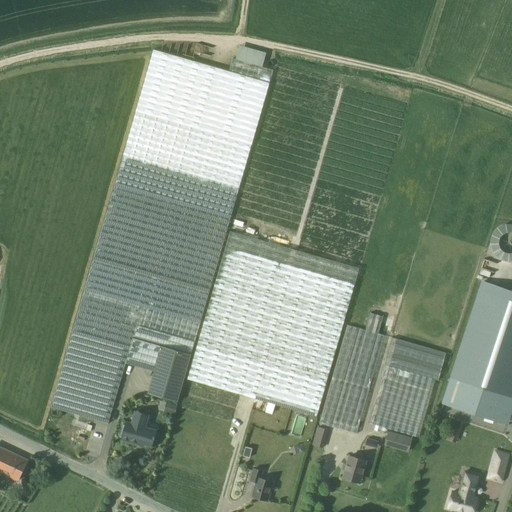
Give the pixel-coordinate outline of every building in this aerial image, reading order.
[(178,401),(191,354),(274,70),(233,58),(229,71),(153,50),(93,260),(51,408),(108,424),(126,363),(154,370),(148,393),(178,401)] [(511,224),(491,225),(491,260),(511,259),(511,224)] [(317,416),(359,268),(230,231),(187,379),(317,416)] [(509,415),(511,406),(511,290),(484,282),(447,394),(509,415)] [(378,334),(383,316),(371,313),(366,330),(347,325),(319,423),(357,434),(385,335),(378,334)] [(438,381),(446,353),(392,338),(384,365),(386,365),(369,423),(419,437),(435,380),(438,381)] [(175,412),(176,404),(165,402),(163,410),(175,412)] [(152,447),(156,430),(145,427),(149,415),(135,411),(132,423),(127,422),(121,441),(143,447),(144,445),(152,447)] [(323,448),(328,429),(318,426),(312,445),(323,448)] [(456,441),(458,429),(450,428),(448,440),(456,441)] [(412,436),(388,430),(385,443),(408,450),(412,436)] [(364,444),(376,447),(378,441),(366,438),(364,444)] [(304,453),(303,444),(295,444),(296,453),(304,453)] [(18,481),(28,460),(0,446),(0,476),(1,474),(18,481)] [(243,446),(241,455),(248,457),(250,448),(243,446)] [(511,453),(495,448),(487,478),(502,483),(511,453)] [(360,483),(366,461),(349,455),(342,478),(360,483)] [(267,501),(273,482),(261,478),(263,471),(254,469),(251,480),(256,482),(252,497),(267,501)] [(464,511),(473,511),(477,498),(474,498),(480,476),(465,471),(459,493),(453,492),(448,507),(464,511)]
